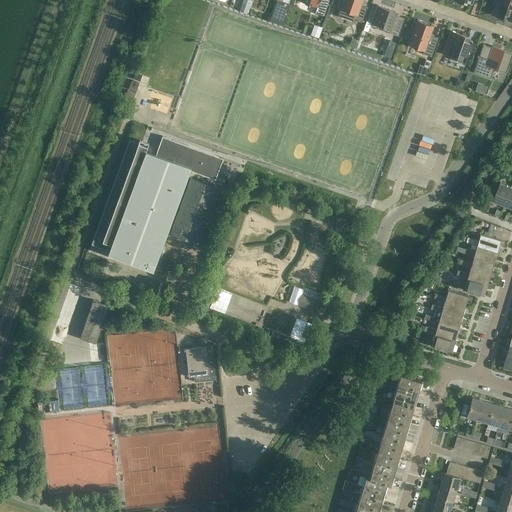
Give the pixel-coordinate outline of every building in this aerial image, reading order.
[(252,0),(242,0),(239,10),(247,13),(252,0)] [(276,0),(276,3),(275,3),(269,21),(282,25),(289,6),(288,6),(289,0),(276,0)] [(301,0),(317,5),(315,12),(323,15),(328,0),(301,0)] [(361,21),(367,7),(360,4),(361,0),(339,0),(337,7),(340,8),(337,15),(354,21),(355,19),(361,21)] [(511,0),(494,0),(492,5),(494,6),(492,13),(501,17),(503,11),(507,13),(508,7),(510,7),(511,5),(511,4),(510,2),(511,0)] [(396,16),(393,15),(395,11),(377,4),(370,23),(388,29),(387,32),(398,36),(404,18),(397,15),(396,16)] [(425,22),(425,21),(417,19),(417,20),(416,22),(414,21),(413,20),(410,28),(411,29),(411,28),(414,29),(408,44),(424,49),(422,53),(431,56),(437,37),(430,34),(432,26),(424,23),(424,22),(425,22)] [(463,35),(451,31),(443,53),(456,57),(455,60),(464,63),(472,41),(463,37),(463,35)] [(500,48),(492,45),(491,47),(483,44),(473,72),(490,78),(493,68),(505,72),(511,54),(500,49),(500,48)] [(215,179),(216,176),(223,157),(162,135),(155,154),(155,155),(190,168),(189,169),(215,179)] [(153,270),(189,169),(190,168),(155,155),(155,154),(145,150),(147,146),(129,139),(91,243),(109,250),(108,254),(153,270)] [(198,244),(219,187),(191,177),(170,234),(198,244)] [(504,204),(511,186),(501,182),(494,200),(504,204)] [(336,223),(338,217),(320,211),(318,217),(336,223)] [(477,244),(497,250),(499,243),(503,245),(505,240),(480,233),(478,240),(467,237),(466,241),(477,244)] [(501,251),(497,250),(477,244),(475,251),(464,248),(463,252),(473,255),(494,261),(496,254),(500,255),(501,251)] [(498,262),(494,261),(473,255),(471,262),(461,259),(459,263),(470,266),(490,272),(492,265),(497,266),(498,262)] [(495,273),(490,272),(470,266),(468,273),(458,269),(456,274),(467,277),(487,283),(489,276),(494,277),(495,273)] [(492,284),(487,283),(467,277),(465,284),(454,280),(453,285),(484,295),(486,287),(490,288),(492,284)] [(444,300),(464,306),(466,299),(471,301),(472,296),(448,289),(446,296),(435,293),(434,297),(444,300)] [(313,309),(317,299),(302,294),(298,304),(313,309)] [(95,343),(108,304),(93,299),(80,337),(95,343)] [(469,308),(464,306),(444,300),(442,307),(432,304),(430,308),(436,310),(461,317),(463,311),(468,312),(469,308)] [(466,319),(461,317),(436,310),(434,316),(429,315),(427,319),(438,323),(458,328),(460,322),(464,323),(466,319)] [(462,330),(458,328),(438,323),(436,329),(425,326),(424,330),(434,333),(455,339),(457,332),(461,334),(462,330)] [(459,340),(455,339),(434,333),(432,340),(422,337),(421,341),(451,350),(453,343),(458,344),(459,340)] [(511,344),(510,344),(508,351),(503,349),(502,353),(507,355),(511,356),(511,344)] [(215,379),(212,345),(185,348),(188,376),(193,376),(194,381),(215,379)] [(101,356),(103,350),(92,346),(90,352),(101,356)] [(511,356),(507,355),(505,361),(500,360),(499,364),(511,368),(511,356)] [(397,382),(418,389),(421,380),(400,374),(397,382)] [(416,398),(418,389),(397,382),(395,391),(416,398)] [(413,406),(416,398),(395,391),(392,400),(413,406)] [(98,400),(97,393),(73,396),(73,402),(98,400)] [(477,418),(483,400),(472,397),(466,415),(477,418)] [(46,406),(62,405),(61,398),(45,400),(46,406)] [(411,415),(413,406),(392,400),(390,408),(411,415)] [(488,421),(493,403),(483,400),(477,418),(488,421)] [(498,425),(504,406),(493,403),(488,421),(498,425)] [(509,428),(511,416),(511,408),(504,406),(498,425),(509,428)] [(408,424),(411,415),(390,408),(387,417),(408,424)] [(406,432),(408,424),(387,417),(384,426),(406,432)] [(403,441),(406,432),(384,426),(382,434),(403,441)] [(401,449),(403,441),(382,434),(379,443),(401,449)] [(458,449),(462,438),(456,436),(453,448),(458,449)] [(464,451),(467,440),(462,438),(458,449),(464,451)] [(469,453),(473,441),(467,440),(464,451),(469,453)] [(473,441),(469,453),(475,454),(478,443),(473,441)] [(398,458),(401,449),(379,443),(377,452),(398,458)] [(478,443),(475,454),(481,456),(484,445),(478,443)] [(484,445),(481,456),(486,458),(490,446),(484,445)] [(395,467),(398,458),(377,452),(374,460),(395,467)] [(393,475),(395,467),(374,460),(372,469),(393,475)] [(451,474),(454,463),(449,461),(446,473),(451,474)] [(457,476),(460,465),(454,463),(451,474),(457,476)] [(462,478),(466,466),(460,465),(457,476),(459,477),(462,478)] [(466,466),(462,478),(468,479),(471,468),(466,466)] [(471,468),(468,479),(473,481),(477,470),(471,468)] [(369,478),(386,483),(390,484),(393,475),(372,469),(369,478)] [(477,470),(473,481),(479,483),(482,471),(477,470)] [(451,474),(446,473),(444,472),(440,484),(455,489),(459,477),(457,476),(451,474)] [(383,491),(386,483),(369,478),(365,477),(362,485),(383,491)] [(511,492),(511,479),(506,477),(502,489),(511,492)] [(452,501),(455,489),(440,484),(437,496),(452,501)] [(381,500),(383,491),(362,485),(360,494),(381,500)] [(511,505),(511,492),(502,489),(499,501),(511,505)] [(378,508),(381,500),(360,494),(357,502),(378,508)] [(446,511),(448,511),(452,501),(437,496),(433,508),(446,511)] [(511,511),(511,505),(499,501),(495,511),(511,511)] [(358,511),(377,511),(378,508),(357,502),(355,511),(358,511)]
